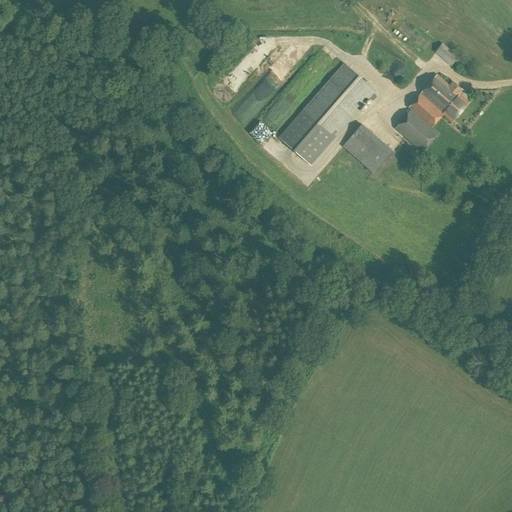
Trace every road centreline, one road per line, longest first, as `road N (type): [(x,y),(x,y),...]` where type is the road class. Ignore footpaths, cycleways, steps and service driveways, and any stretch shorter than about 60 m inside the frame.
road 1 (track): [(109,511),(78,282)]
road 2 (track): [(357,0),(416,58),(463,81),(511,83)]
road 3 (track): [(511,217),(467,316),(511,346)]
road 4 (track): [(112,59),(0,16)]
